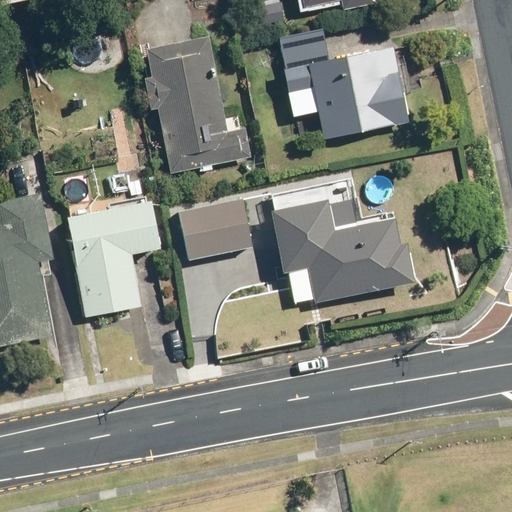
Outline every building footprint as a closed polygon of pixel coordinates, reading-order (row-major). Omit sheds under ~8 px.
[(295,0),(298,13),(362,0),(295,0)] [(279,69),(289,117),(312,111),(319,140),(405,121),(388,46),(328,60),(321,29),(277,39),(284,68),(279,69)] [(141,50),(147,76),(140,78),(147,110),(154,108),(169,173),(247,156),(241,128),(224,132),(203,36),(141,50)] [(0,346),(45,337),(29,262),(46,259),(32,195),(0,201),(0,346)] [(172,210),(182,260),(245,249),(236,199),(172,210)] [(58,218),(78,319),(135,308),(124,255),(153,249),(143,201),(58,218)] [(260,213),(273,275),(299,269),(307,305),(404,284),(396,245),(390,246),(384,218),(339,227),(334,201),(317,204),(316,201),(260,213)]
